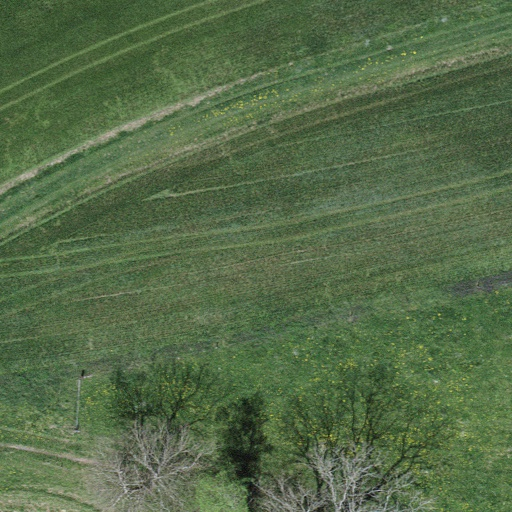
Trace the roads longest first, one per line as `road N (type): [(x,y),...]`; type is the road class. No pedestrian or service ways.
road 1 (track): [(0,213),(160,131),(511,21)]
road 2 (track): [(220,511),(36,444),(0,442)]
